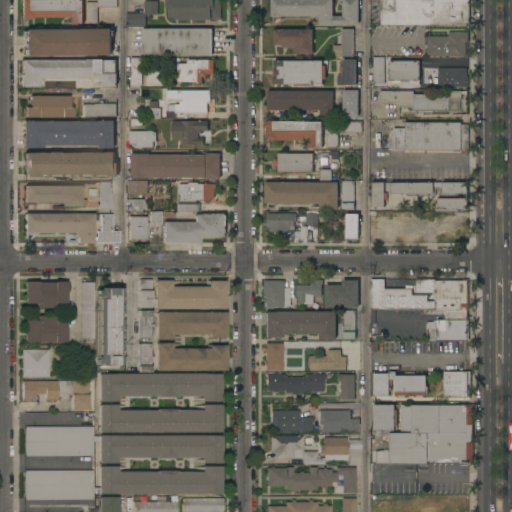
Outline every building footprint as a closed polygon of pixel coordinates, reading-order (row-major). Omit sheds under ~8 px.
[(83,0),(83,24),(69,24),(69,17),(20,17),(20,0),(83,0)] [(117,0),(117,7),(97,7),(97,23),(86,23),(86,2),(97,2),(97,0),(117,0)] [(221,0),(221,20),(174,20),(174,18),(169,18),(168,6),(164,6),(164,0),(221,0)] [(332,0),(332,16),(342,16),(342,5),(340,5),(340,2),(342,2),(342,0),(359,0),(359,24),(318,24),(318,19),(316,19),(316,16),(271,16),(271,0),(332,0)] [(469,0),(469,24),(462,24),(462,26),(454,26),(454,24),(450,24),(450,26),(438,26),(438,25),(380,25),(380,0),(469,0)] [(126,27),(126,13),(144,13),(144,1),(158,1),(158,15),(145,15),(145,27),(126,27)] [(111,28),(111,31),(114,31),(114,35),(111,35),(111,55),(24,55),(24,49),(24,41),(24,36),(22,36),(22,31),(24,31),(24,29),(111,28)] [(211,28),(211,29),(212,29),(212,55),(210,55),(142,56),(142,29),(211,28)] [(312,29),(312,54),(294,54),(294,47),(281,47),(281,45),(273,45),(273,29),(312,29)] [(353,56),(341,56),(333,56),(333,45),(341,45),(341,29),(353,29),(353,56)] [(448,36),(448,32),(468,32),(468,42),(465,42),(465,56),(426,56),(427,36),(448,36)] [(130,57),(142,58),(141,85),(130,85),(130,57)] [(384,83),(373,83),(373,57),(384,57),(384,83)] [(116,59),(116,86),(103,86),(103,82),(100,82),(100,78),(39,78),(39,86),(21,86),(20,86),(20,74),(21,74),(21,59),(116,59)] [(213,60),(213,74),(205,74),(204,77),(202,77),(202,82),(177,82),(177,64),(187,64),(187,60),(213,60)] [(328,61),(328,71),(326,71),(326,80),(322,80),(322,84),(283,84),(283,87),(281,87),(281,85),(277,85),(277,86),(275,86),(275,85),(274,85),(274,60),(328,61)] [(356,85),(337,85),(337,75),(340,75),(340,66),(343,66),(343,60),(356,60),(356,85)] [(420,61),(419,81),(389,81),(389,61),(420,61)] [(146,68),(164,68),(164,86),(146,85),(146,68)] [(466,68),(466,76),(468,76),(468,87),(438,87),(438,68),(466,68)] [(210,90),(210,103),(208,103),(208,113),(175,113),(175,105),(179,105),(179,102),(182,102),(182,99),(167,99),(167,90),(210,90)] [(333,91),(333,100),(333,102),(332,102),(332,108),(337,108),(337,109),(341,109),(341,93),(342,93),(342,90),(358,90),(358,117),(342,117),(342,113),(340,113),(340,114),(333,114),(333,115),(319,115),(319,114),(317,114),(317,110),(267,110),(267,91),(333,91)] [(413,91),(413,94),(447,94),(447,91),(461,91),(461,99),(459,99),(459,111),(413,111),(413,107),(399,107),(399,102),(388,102),(388,101),(380,101),(380,91),(413,91)] [(68,95),(68,107),(72,107),(72,117),(25,117),(25,106),(29,106),(29,95),(68,95)] [(116,104),(116,117),(82,117),(82,103),(116,104)] [(161,119),(149,119),(149,109),(161,109),(161,119)] [(142,127),(131,127),(131,119),(142,119),(142,127)] [(115,120),(115,148),(95,148),(95,145),(43,144),(43,147),(22,147),(22,120),(115,120)] [(208,120),(208,131),(202,131),(202,133),(198,133),(198,137),(203,137),(203,145),(180,145),(180,140),(172,141),(172,121),(208,120)] [(321,148),(307,148),(307,140),(273,140),(273,138),(266,138),(266,128),(265,128),(265,120),(273,120),(273,122),(321,121),(321,148)] [(326,147),(326,127),(338,127),(338,121),(361,121),(361,132),(338,132),(338,147),(326,147)] [(388,136),(393,128),(405,128),(405,122),(461,123),(461,124),(468,124),(468,150),(388,150),(388,136)] [(153,131),(153,132),(156,132),(156,141),(152,141),(153,147),(137,147),(137,144),(130,144),(129,131),(153,131)] [(312,153),(312,150),(332,150),(332,156),(327,156),(327,163),(315,163),(315,156),(312,156),(312,172),(277,172),(277,166),(273,166),(273,158),(277,158),(277,153),(312,153)] [(202,155),(202,152),(212,152),(212,153),(220,153),(220,179),(204,179),(204,178),(147,178),(147,179),(130,179),(131,154),(140,154),(140,152),(149,152),(149,155),(202,155)] [(114,153),(114,163),(117,163),(117,177),(24,177),(24,168),(23,168),(23,153),(114,153)] [(331,170),(331,181),(320,181),(320,169),(331,170)] [(99,181),(111,181),(110,209),(99,209),(99,181)] [(147,181),(147,195),(127,195),(127,181),(147,181)] [(187,184),(187,183),(190,183),(190,181),(192,181),(192,183),(198,183),(198,184),(199,184),(199,183),(201,183),(201,184),(202,184),(202,183),(210,183),(210,184),(215,184),(215,191),(214,191),(214,197),(211,197),(211,201),(179,200),(179,196),(177,196),(177,193),(178,193),(178,192),(177,192),(177,190),(179,190),(179,189),(177,189),(177,186),(178,186),(178,184),(187,184)] [(354,209),(342,209),(341,181),(354,181),(354,209)] [(337,182),(337,196),(339,196),(339,199),(338,199),(338,210),(319,210),(319,204),(274,204),(274,203),(265,203),(265,182),(337,182)] [(372,182),(467,182),(467,211),(435,211),(435,208),(437,208),(437,198),(466,198),(466,193),(442,193),(442,189),(436,189),(436,193),(433,193),(433,194),(390,194),(390,193),(387,193),(387,199),(384,199),(384,207),(372,207),(372,182)] [(80,185),(80,199),(85,199),(85,205),(80,205),(80,206),(61,206),(61,202),(35,202),(35,204),(33,204),(33,202),(25,202),(24,185),(80,185)] [(142,199),(142,208),(140,208),(140,211),(130,211),(130,199),(142,199)] [(200,204),(200,211),(176,211),(176,203),(200,204)] [(160,211),(160,224),(155,224),(155,223),(149,223),(149,211),(160,211)] [(111,214),(111,230),(118,230),(118,242),(92,242),(92,243),(76,243),(76,237),(74,237),(74,232),(34,232),(34,233),(23,232),(24,213),(111,214)] [(296,213),(296,222),(294,222),(294,227),(290,227),(290,230),(280,230),(280,232),(269,232),(269,227),(267,227),(267,213),(296,213)] [(225,214),(225,215),(226,215),(226,226),(225,226),(225,228),(226,228),(226,233),(225,233),(225,237),(199,237),(199,242),(162,242),(162,239),(163,239),(162,221),(193,221),(193,216),(194,216),(194,214),(225,214)] [(317,214),(317,225),(306,225),(306,214),(317,214)] [(358,239),(346,239),(346,226),(343,226),(343,219),(345,219),(346,214),(358,214),(358,239)] [(128,216),(145,216),(145,222),(148,222),(148,226),(145,226),(145,240),(128,240),(128,216)] [(154,308),(154,303),(151,303),(151,307),(139,307),(139,279),(151,279),(151,296),(153,296),(153,299),(154,299),(154,279),(171,280),(171,286),(207,286),(207,280),(225,280),(224,308),(154,308)] [(310,285),(310,283),(314,283),(314,279),(323,279),(322,284),(321,284),(321,296),(313,296),(313,304),(297,304),(297,296),(295,296),(295,285),(310,285)] [(325,308),(324,285),(342,284),(342,280),(358,279),(358,307),(325,308)] [(370,310),(370,279),(384,279),(384,288),(412,288),(412,294),(427,294),(427,300),(434,300),(434,292),(415,292),(415,279),(435,279),(435,280),(468,280),(468,310),(467,310),(423,310),(370,310)] [(284,280),(284,288),(293,288),(293,299),(291,299),(291,307),(264,307),(264,302),(263,302),(263,299),(264,299),(264,289),(263,289),(263,286),(264,286),(264,280),(284,280)] [(66,281),(66,302),(54,302),(54,307),(36,307),(36,302),(24,302),(24,281),(66,281)] [(93,338),(79,338),(79,282),(93,282),(93,338)] [(122,327),(124,327),(125,365),(101,365),(101,363),(97,363),(97,290),(101,290),(101,288),(118,288),(122,288),(122,327)] [(138,310),(151,310),(151,338),(138,338),(138,310)] [(355,338),(343,338),(343,310),(355,310),(355,338)] [(467,310),(467,320),(468,320),(468,341),(437,341),(437,342),(426,342),(426,322),(433,322),(436,319),(445,319),(445,314),(423,314),(423,310),(467,310)] [(225,311),(225,337),(209,337),(209,334),(172,334),(172,339),(156,339),(156,311),(225,311)] [(336,311),(336,339),(319,339),(319,333),(281,333),(281,337),(263,336),(263,311),(336,311)] [(24,341),(24,319),(36,319),(36,315),(54,315),(54,319),(66,320),(66,342),(24,341)] [(156,370),(156,342),(172,342),(172,348),(209,348),(209,344),(226,344),(226,370),(156,370)] [(282,342),(281,354),(283,354),(283,357),(281,357),(281,369),(265,369),(265,365),(264,365),(264,361),(265,361),(265,351),(264,351),(264,347),(265,347),(265,342),(282,342)] [(151,372),(138,372),(138,343),(150,343),(151,372)] [(47,349),(47,375),(46,375),(46,378),(38,378),(38,375),(29,375),(29,378),(27,378),(27,376),(21,376),(21,349),(47,349)] [(316,367),(316,371),(305,371),(305,365),(316,365),(316,356),(326,356),(326,351),(328,351),(328,350),(340,350),(340,356),(346,356),(346,359),(346,368),(316,367)] [(370,371),(373,371),(373,373),(389,373),(389,371),(395,371),(395,376),(426,375),(426,396),(423,396),(423,397),(416,397),(416,396),(405,396),(405,397),(398,397),(398,396),(395,396),(395,392),(395,379),(391,379),(391,394),(389,394),(389,395),(385,395),(385,398),(378,398),(378,396),(370,396),(370,371)] [(443,398),(443,371),(467,372),(467,398),(443,398)] [(283,373),(283,375),(285,375),(285,376),(302,376),(302,375),(305,375),(305,373),(311,373),(311,372),(314,372),(314,373),(322,373),(322,389),(316,389),(316,391),(312,391),(312,389),(303,389),(303,391),(298,392),(298,394),(291,394),(291,392),(284,392),(284,389),(266,389),(266,373),(283,373)] [(220,373),(220,401),(201,400),(201,396),(177,396),(177,397),(156,396),(156,395),(118,395),(118,401),(99,401),(99,373),(220,373)] [(354,381),(356,381),(356,386),(354,386),(354,399),(341,399),(341,382),(338,382),(338,374),(354,374),(354,381)] [(88,380),(88,410),(71,410),(71,394),(56,394),(56,400),(52,400),(52,401),(49,401),(49,400),(44,400),(44,393),(34,393),(34,399),(30,399),(30,401),(26,401),(26,399),(21,399),(21,380),(88,380)] [(99,432),(99,404),(117,404),(117,409),(156,409),(177,408),(177,409),(201,409),(201,404),(220,404),(220,431),(99,432)] [(373,404),(394,405),(394,410),(397,410),(397,426),(394,426),(394,431),(373,431),(373,404)] [(473,462),(427,462),(427,464),(389,464),(389,463),(375,463),(375,451),(389,451),(389,433),(400,433),(400,404),(473,404),(473,462)] [(299,409),(299,417),(310,417),(310,431),(273,431),(273,423),(271,423),(270,410),(299,409)] [(348,409),(348,418),(359,418),(359,431),(321,432),(321,424),(318,424),(318,410),(348,409)] [(92,455),(25,456),(24,427),(92,426),(92,455)] [(221,435),(220,462),(201,462),(201,457),(178,457),(178,458),(156,458),(156,457),(118,457),(118,462),(99,462),(99,435),(221,435)] [(301,435),(301,451),(316,450),(316,454),(319,454),(319,457),(324,457),(324,464),(302,464),(302,457),(293,457),(274,458),(274,451),(270,451),(269,435),(301,435)] [(345,437),(346,439),(360,439),(360,449),(359,449),(359,464),(346,465),(346,460),(330,460),(330,454),(319,454),(319,444),(323,444),(322,437),(345,437)] [(99,493),(99,466),(117,466),(117,471),(156,471),(156,470),(177,470),(177,471),(202,471),(202,466),(220,466),(220,493),(99,493)] [(269,467),(269,466),(272,466),(272,467),(284,467),(284,466),(292,466),(292,472),(299,472),(299,471),(302,471),(302,472),(309,472),(309,467),(316,467),(316,468),(322,468),(322,467),(324,467),(324,468),(330,468),(330,471),(335,471),(335,466),(355,466),(355,492),(342,492),(342,474),(337,474),(337,481),(330,481),(330,485),(325,485),(325,488),(322,488),(322,486),(316,486),(316,489),(310,489),(310,491),(307,491),(307,489),(294,489),(294,491),(291,491),(291,489),(285,489),(285,485),(266,485),(266,467),(269,467)] [(92,470),(92,499),(24,499),(24,470),(92,470)] [(99,511),(99,496),(117,496),(117,502),(119,502),(119,511),(99,511)] [(465,496),(465,511),(388,511),(388,496),(465,496)] [(222,497),(222,511),(182,511),(181,511),(181,503),(183,503),(182,502),(182,498),(222,497)] [(355,511),(341,511),(341,497),(355,497),(355,511)] [(290,501),(290,499),(294,499),(294,501),(308,501),(308,499),(311,499),(311,501),(316,501),(316,505),(322,505),(322,503),(325,503),(325,505),(330,505),(330,511),(266,511),(266,505),(285,505),(285,501),(290,501)] [(177,501),(177,511),(137,511),(137,506),(133,506),(133,501),(177,501)]
